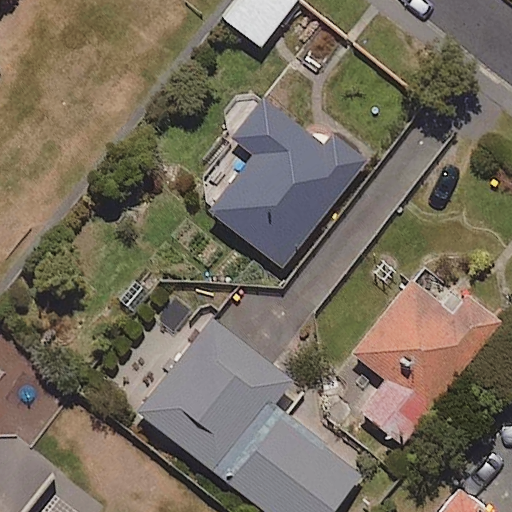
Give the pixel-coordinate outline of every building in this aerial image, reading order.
[(295,0),(236,0),(225,15),(263,44),(295,0)] [(326,145),(265,94),(236,130),(256,147),(209,204),(283,265),(368,160),(335,133),(326,145)] [(362,408),(403,442),(504,319),(430,258),(354,350),(388,377),(362,408)] [(309,389),(217,315),(143,408),(272,511),(332,511),(364,473),(289,413),(309,389)] [(493,511),(461,487),(441,511),(493,511)]
